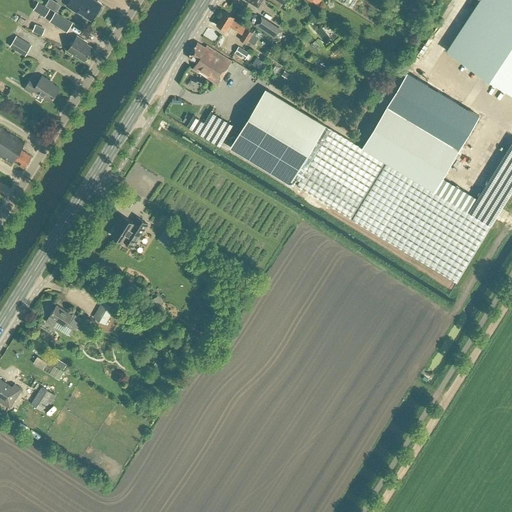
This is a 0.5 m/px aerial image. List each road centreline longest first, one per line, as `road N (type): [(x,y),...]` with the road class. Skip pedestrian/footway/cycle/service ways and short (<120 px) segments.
road 1 (primary): [(0,326),(205,0)]
road 2 (unclassified): [(0,217),(137,0)]
road 3 (track): [(374,511),(511,294)]
